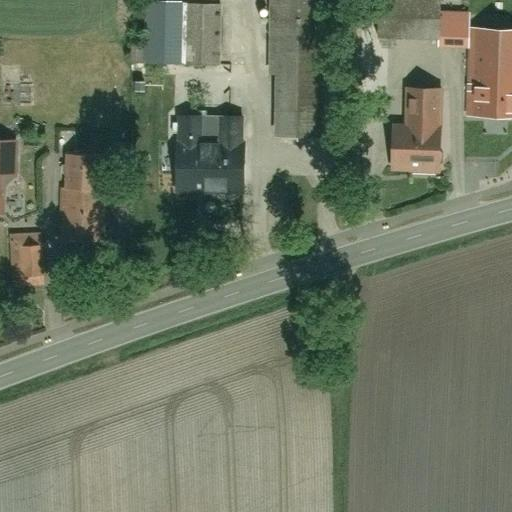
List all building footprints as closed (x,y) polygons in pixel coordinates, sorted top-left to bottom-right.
[(280,0),(284,140),(333,139),(329,0),(280,0)] [(397,0),(399,48),(451,46),(449,0),(397,0)] [(182,7),(184,67),(225,66),(224,6),(182,7)] [(511,36),(475,36),(476,118),(511,117),(511,36)] [(404,93),(404,174),(455,173),(455,92),(404,93)] [(185,117),(186,193),(255,192),(255,117),(185,117)] [(0,223),(10,223),(9,178),(26,178),(26,142),(3,142),(3,163),(0,162),(0,223)] [(64,158),(67,244),(106,243),(103,156),(64,158)] [(22,245),(22,287),(50,286),(49,244),(22,245)]
